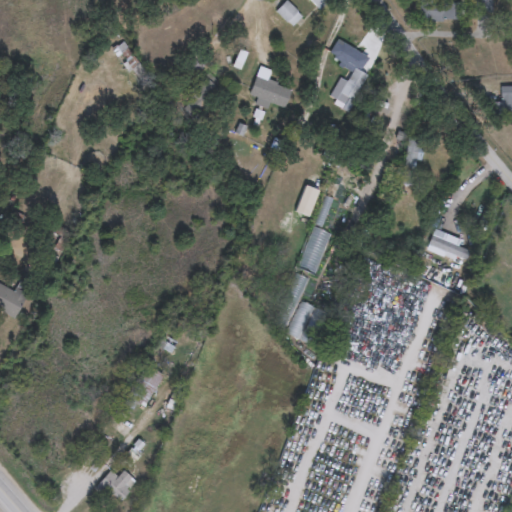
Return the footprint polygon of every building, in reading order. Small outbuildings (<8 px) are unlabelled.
[(327,0),(318,9),(309,0),(327,0)] [(276,12),(286,2),(301,17),(291,27),(276,12)] [(420,21),(420,2),(461,2),(461,21),(420,21)] [(328,59),(335,41),(368,56),(361,73),(365,75),(354,101),(340,95),(351,69),(328,59)] [(186,94),(203,77),(221,95),(205,112),(186,94)] [(258,99),(249,97),(254,79),(290,87),(283,112),(256,106),(258,99)] [(489,103),(500,103),(500,87),(511,87),(511,116),(489,116),(489,103)] [(413,187),(399,184),(408,137),(422,140),(413,187)] [(459,239),(457,248),(469,251),(465,263),(426,252),(432,231),(459,239)] [(0,313),(0,285),(15,293),(23,276),(34,281),(15,320),(0,313)] [(316,312),(299,339),(287,331),(303,304),(316,312)] [(176,345),(169,354),(159,346),(166,337),(176,345)] [(162,376),(144,408),(126,398),(145,366),(162,376)] [(135,482),(118,505),(96,489),(114,466),(135,482)]
